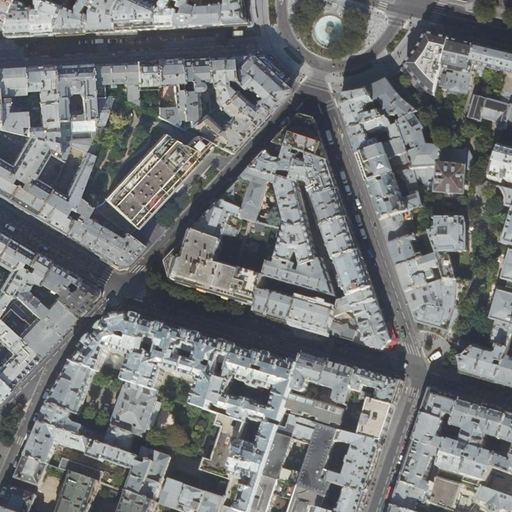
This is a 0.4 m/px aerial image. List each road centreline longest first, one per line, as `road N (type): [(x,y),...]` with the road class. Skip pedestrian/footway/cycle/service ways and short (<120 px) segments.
road 1 (residential): [(419,374),(126,286)]
road 2 (residential): [(288,38),(0,54)]
road 3 (residential): [(328,104),(419,374)]
road 4 (residential): [(126,286),(292,101)]
road 5 (residential): [(126,286),(0,212)]
road 6 (residential): [(419,374),(374,511)]
road 7 (residential): [(0,487),(48,369)]
